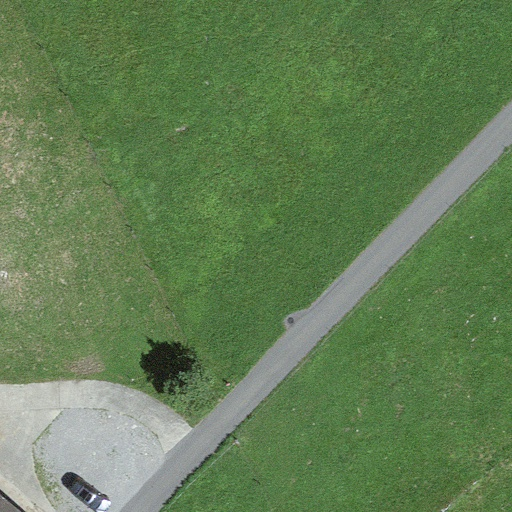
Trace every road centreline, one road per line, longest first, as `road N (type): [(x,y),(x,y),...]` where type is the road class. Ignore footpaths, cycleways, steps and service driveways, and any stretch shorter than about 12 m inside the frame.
road 1 (unclassified): [(141,511),(511,127)]
road 2 (track): [(182,468),(56,392),(0,392)]
